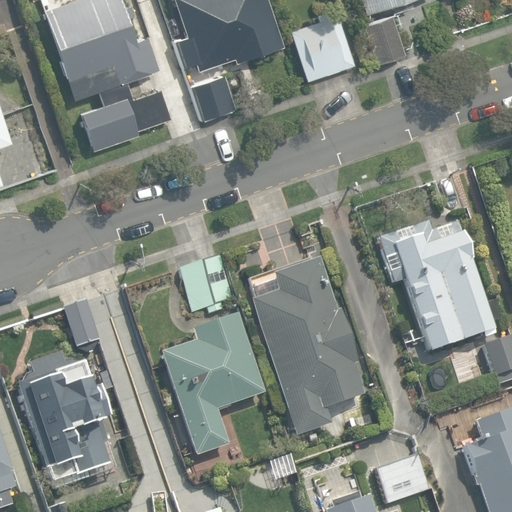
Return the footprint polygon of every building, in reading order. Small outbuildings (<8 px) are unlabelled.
[(77,113),(89,150),(135,135),(134,131),(165,121),(156,91),(128,100),(122,82),(156,71),(144,35),(132,39),(118,0),(64,0),(37,9),(67,101),(96,91),(101,105),(77,113)] [(192,64),(195,74),(280,46),(264,0),(170,0),(182,37),(171,40),(180,68),(192,64)] [(388,4),(391,14),(410,8),(407,0),(353,0),(357,13),(388,4)] [(286,30),(304,83),(352,66),(334,13),(330,15),(328,8),(314,13),(316,19),(286,30)] [(358,27),(371,65),(401,55),(388,17),(358,27)] [(187,88),(200,121),(235,108),(222,75),(187,88)] [(429,184),(441,217),(463,209),(452,176),(429,184)] [(399,277),(425,353),(490,331),(453,221),(428,230),(425,221),(374,238),(388,281),(399,277)] [(175,268),(190,313),(231,300),(217,255),(175,268)] [(291,415),(297,431),(321,423),(317,412),(360,398),(349,366),(353,364),(334,312),(331,313),(312,258),(266,274),(269,282),(245,290),(250,303),(245,305),(285,417),(291,415)] [(62,311),(73,348),(96,341),(83,304),(62,311)] [(156,353),(192,457),(224,446),(212,411),(260,394),(233,316),(186,332),(190,341),(156,353)] [(480,350),(487,370),(508,363),(502,344),(480,350)] [(11,386),(45,492),(112,471),(96,421),(105,418),(95,385),(86,388),(77,358),(60,363),(56,352),(23,363),(28,380),(11,386)] [(511,511),(511,416),(510,411),(472,424),(478,441),(461,447),(483,511),(511,511)] [(416,455),(373,470),(385,505),(428,491),(416,455)] [(0,511),(2,511),(17,507),(0,456),(0,511)] [(369,511),(364,495),(319,511),(369,511)] [(67,511),(64,502),(46,508),(46,511),(67,511)]
